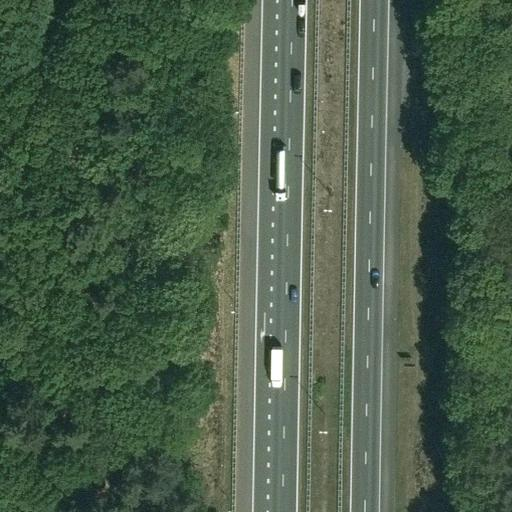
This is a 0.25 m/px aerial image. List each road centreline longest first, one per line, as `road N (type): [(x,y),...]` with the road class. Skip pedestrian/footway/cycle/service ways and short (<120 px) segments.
road 1 (motorway): [(369,511),(379,0)]
road 2 (motorway): [(291,0),(282,511)]
